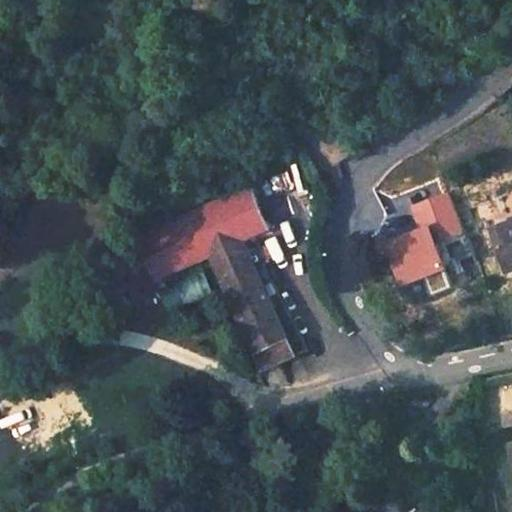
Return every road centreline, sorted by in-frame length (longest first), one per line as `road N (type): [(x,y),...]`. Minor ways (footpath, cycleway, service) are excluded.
road 1 (unclassified): [(511,65),(385,150),(351,186),(334,235),(342,279),(378,341),(410,374),(511,353)]
road 2 (track): [(26,511),(52,488),(277,410)]
